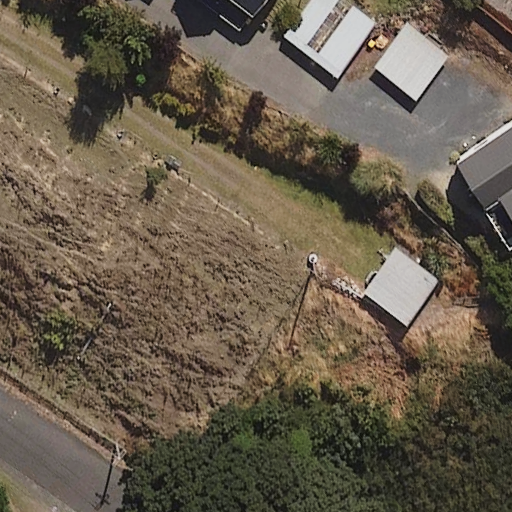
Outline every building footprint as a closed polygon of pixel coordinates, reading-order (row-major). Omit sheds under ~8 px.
[(203,0),(239,26),(257,0),(203,0)] [(374,23),(344,0),(310,0),(285,34),(336,73),(374,23)] [(447,57),(407,24),(375,64),(415,96),(447,57)] [(511,119),(457,157),(511,239),(511,119)] [(437,280),(395,248),(364,289),(406,321),(437,280)]
